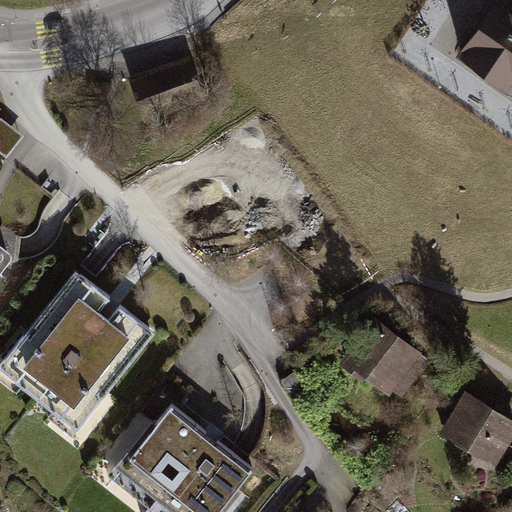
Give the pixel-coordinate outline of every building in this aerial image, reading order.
[(511,7),(502,1),(462,60),(511,95),(511,7)] [(182,58),(166,63),(170,75),(131,87),(139,110),(193,93),(182,58)] [(166,63),(128,75),(131,87),(170,75),(166,63)] [(22,136),(0,117),(0,151),(6,157),(22,136)] [(0,270),(8,260),(10,255),(8,250),(0,243),(0,270)] [(75,270),(0,360),(0,366),(77,429),(153,330),(75,270)] [(430,359),(375,315),(338,360),(362,380),(366,375),(388,393),(391,391),(399,397),(430,359)] [(511,435),(511,416),(466,387),(437,432),(493,467),(511,435)] [(220,511),(255,465),(170,401),(106,474),(153,511),(220,511)]
